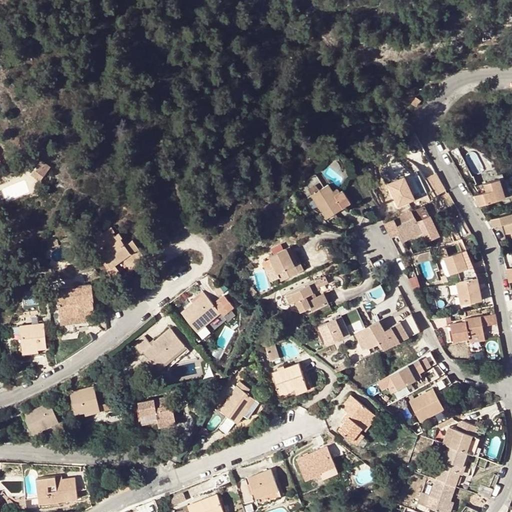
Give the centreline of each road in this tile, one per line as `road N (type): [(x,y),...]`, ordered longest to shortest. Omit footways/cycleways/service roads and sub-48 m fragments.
road 1 (residential): [(511,73),(448,83),(420,138),(489,243),(511,353)]
road 2 (residential): [(0,401),(55,377),(203,265)]
road 3 (residential): [(376,227),(453,369),(511,381)]
road 4 (residential): [(158,484),(149,461),(0,453)]
road 5 (residential): [(158,484),(302,425)]
